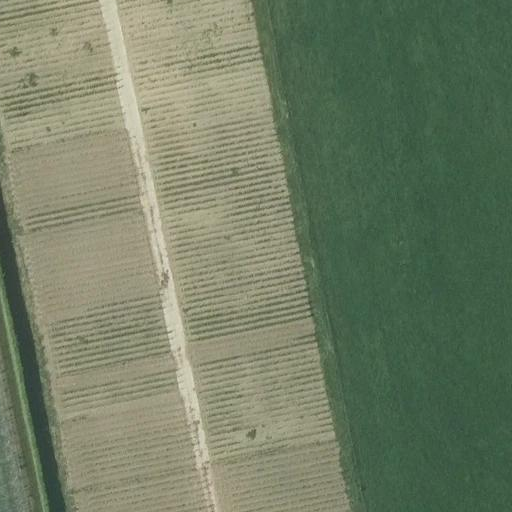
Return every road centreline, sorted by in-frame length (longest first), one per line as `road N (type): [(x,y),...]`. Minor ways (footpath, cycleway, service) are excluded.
road 1 (track): [(283,511),(185,41)]
road 2 (track): [(77,511),(1,124)]
